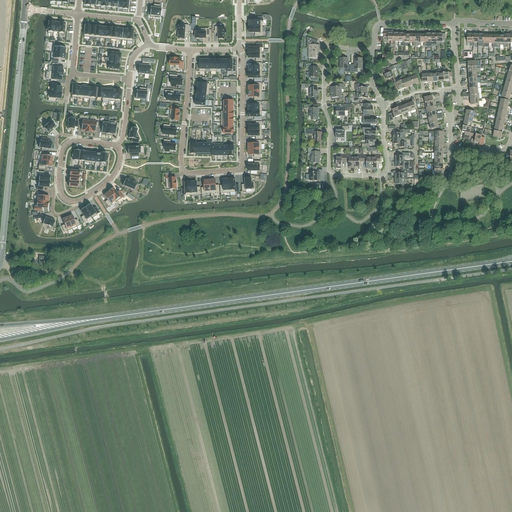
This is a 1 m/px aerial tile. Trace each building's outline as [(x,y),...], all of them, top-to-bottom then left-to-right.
[(151,7),(150,16),(157,16),(156,17),(159,18),(159,17),(160,17),(161,8),(160,8),(161,5),(154,4),(153,7),(151,7)] [(249,27),(263,27),(263,18),(255,18),(255,21),(249,21),(249,27)] [(177,27),(177,31),(179,31),(178,39),(185,39),(185,32),(188,33),(189,25),(185,25),(185,26),(179,26),(179,27),(177,27)] [(213,26),(213,34),(218,34),(218,39),(225,39),(225,33),(226,33),(226,29),(225,29),(225,28),(219,28),(219,27),(219,26),(213,26)] [(249,27),(249,33),(255,33),(255,36),(262,36),(263,27),(249,27)] [(128,30),(127,41),(132,41),(133,40),(136,41),(136,35),(133,34),(134,30),(128,29),(128,30)] [(201,32),(195,32),(195,39),(202,39),(206,39),(206,36),(209,36),(209,29),(206,29),(201,29),(201,32)] [(384,32),(384,38),(386,38),(386,41),(387,41),(391,41),(390,47),(393,47),(393,45),(393,33),(393,32),(393,31),(390,31),(390,32),(384,32)] [(437,34),(437,46),(438,46),(441,46),(442,46),(442,44),(442,42),(445,42),(445,34),(442,34),(437,34)] [(309,48),(309,58),(316,58),(316,57),(319,57),(320,45),(316,45),(316,44),(317,44),(318,41),(307,37),(307,48),(309,48)] [(53,47),(52,53),(54,53),(65,54),(66,48),(60,47),(60,44),(54,44),(53,47)] [(249,48),(249,53),(262,53),(262,48),(263,48),(263,44),(256,44),(256,48),(249,48)] [(51,58),(51,62),(58,62),(59,59),(65,60),(65,59),(64,59),(65,54),(54,53),(53,58),(51,58)] [(249,53),(249,59),(256,59),(256,62),(262,62),(262,58),(262,53),(249,53)] [(170,59),(170,65),(176,66),(176,68),(180,68),(180,69),(184,70),(184,62),(181,62),(181,59),(178,59),(172,59),(170,59)] [(344,72),(351,72),(351,66),(348,66),(348,59),(340,59),(340,69),(345,69),(344,72)] [(351,66),(351,72),(357,72),(357,69),(362,69),(362,59),(355,59),(355,66),(351,66)] [(227,70),(227,72),(236,72),(236,66),(233,66),(233,60),(227,60),(227,70)] [(400,63),(400,64),(400,63),(401,66),(402,70),(408,68),(405,61),(400,63)] [(139,65),(139,74),(149,75),(150,66),(148,66),(149,63),(142,62),(142,65),(139,65)] [(51,72),(63,73),(63,71),(63,66),(58,66),(58,64),(52,63),(51,72)] [(249,72),(262,72),(262,63),(255,63),(255,66),(249,66),(249,72)] [(310,67),(309,73),(307,72),(307,73),(307,77),(308,77),(309,78),(313,78),(313,81),(318,81),(318,77),(318,67),(313,67),(313,63),(304,63),(304,67),(310,67)] [(445,67),(443,67),(443,70),(443,73),(444,81),(449,81),(449,78),(452,77),(452,72),(449,73),(449,72),(446,73),(445,67)] [(391,78),(393,84),(396,83),(392,72),(390,68),(382,71),(384,75),(386,80),(391,78)] [(49,72),(49,79),(51,79),(50,81),(57,82),(57,80),(61,80),(61,81),(62,81),(62,76),(63,76),(63,73),(51,72),(49,72)] [(249,72),(249,78),(255,78),(255,82),(262,82),(262,72),(249,72)] [(170,75),(170,79),(172,79),(171,85),(172,85),(172,87),(176,87),(176,85),(182,86),(183,80),(177,79),(177,76),(170,75)] [(416,75),(411,77),(414,85),(419,83),(416,75)] [(400,78),(401,81),(404,89),(409,87),(406,79),(403,80),(402,77),(400,78)] [(396,83),(393,84),(395,89),(398,88),(399,91),(404,89),(401,81),(396,83)] [(50,92),(61,93),(63,93),(63,89),(62,89),(62,87),(57,87),(57,83),(51,83),(50,92)] [(249,86),(248,92),(262,92),(262,83),(254,83),(254,86),(249,86)] [(315,99),(316,98),(317,97),(317,88),(315,88),(315,85),(306,84),(306,88),(309,88),(309,97),(310,97),(311,98),(311,99),(312,100),(314,100),(315,99)] [(330,92),(341,92),(341,89),(343,89),(343,84),(337,84),(337,87),(331,87),(331,92),(330,92)] [(357,90),(357,93),(368,93),(367,93),(367,87),(361,87),(361,84),(355,84),(355,90),(357,90)] [(137,91),(136,99),(146,100),(147,92),(146,92),(147,88),(139,88),(139,91),(137,91)] [(48,91),(48,98),(49,98),(48,101),(55,102),(55,98),(61,99),(61,93),(50,92),(48,91)] [(166,91),(165,94),(167,95),(167,101),(180,102),(181,96),(174,95),(174,92),(166,91)] [(248,92),(248,97),(254,97),(254,101),(262,101),(262,92),(248,92)] [(341,92),(330,92),(331,92),(331,98),(337,98),(337,101),(343,101),(343,96),(341,96),(341,92)] [(368,93),(357,93),(354,93),(354,98),(355,98),(355,101),(361,101),(361,98),(368,98),(367,98),(367,93),(368,93)] [(248,111),(262,111),(262,105),(261,105),(261,102),(254,102),(254,105),(249,105),(249,111),(248,111)] [(413,102),(408,104),(411,112),(416,110),(413,102)] [(343,108),(338,108),(336,108),(336,116),(345,116),(345,108),(351,108),(351,105),(343,104),(343,108)] [(363,107),(363,114),(373,115),(373,107),(371,107),(371,104),(360,104),(360,107),(363,107)] [(316,105),(307,105),(307,109),(309,109),(309,116),(312,116),(312,120),(318,120),(318,109),(316,109),(316,105)] [(171,110),(170,114),(172,115),(172,120),(179,121),(179,120),(179,113),(180,111),(177,110),(177,107),(171,106),(171,110)] [(400,115),(404,114),(405,117),(406,116),(403,106),(397,108),(400,115)] [(393,120),(393,118),(395,117),(400,115),(397,108),(392,110),(393,113),(389,114),(389,122),(393,120)] [(248,111),(248,117),(254,117),(254,120),(262,120),(262,111),(248,111)] [(370,115),(362,115),(362,124),(376,124),(377,123),(378,119),(376,118),(370,118),(370,115)] [(438,122),(437,119),(443,118),(442,116),(428,119),(429,124),(438,122)] [(68,119),(67,129),(74,130),(74,127),(78,127),(78,121),(75,120),(75,119),(68,119)] [(80,120),(80,125),(82,125),(81,131),(85,131),(85,132),(88,132),(89,121),(82,120),(80,120)] [(44,127),(43,128),(48,133),(56,126),(51,121),(49,123),(48,124),(47,123),(44,126),(45,126),(44,127)] [(89,121),(88,132),(91,132),(95,132),(96,128),(98,128),(98,122),(96,122),(96,121),(89,121)] [(109,123),(108,134),(111,134),(112,134),(115,134),(116,128),(118,128),(119,123),(117,123),(117,121),(109,121),(109,123)] [(100,122),(100,127),(102,127),(101,133),(105,133),(105,134),(108,134),(109,123),(102,122),(100,122)] [(249,125),(249,131),(262,131),(262,125),(262,122),(256,122),(256,125),(249,125)] [(440,125),(438,126),(438,122),(429,124),(431,130),(434,129),(435,131),(435,132),(442,132),(440,125)] [(164,128),(163,135),(169,135),(169,138),(174,138),(174,136),(176,136),(177,130),(170,129),(170,126),(164,125),(163,128),(164,128)] [(336,138),(345,138),(345,130),(348,130),(348,127),(342,126),(342,130),(336,130),(336,138)] [(362,126),(362,131),(366,131),(366,135),(376,135),(376,129),(371,129),(371,126),(370,126),(366,126),(362,126)] [(469,136),(470,133),(471,130),(473,131),(474,128),(471,128),(463,126),(462,132),(465,132),(464,135),(469,136)] [(130,128),(129,138),(132,139),(131,142),(138,143),(139,140),(135,139),(137,129),(130,128)] [(307,134),(314,135),(314,143),(322,143),(322,133),(318,132),(318,129),(307,129),(307,134)] [(393,133),(393,139),(402,139),(402,133),(407,133),(407,130),(400,130),(400,133),(393,133)] [(249,131),(249,136),(256,136),(256,139),(262,139),(262,136),(262,131),(249,131)] [(472,138),(475,139),(474,142),(479,144),(479,145),(483,146),(485,138),(481,137),(481,136),(470,133),(469,136),(472,137),(472,138)] [(362,148),(370,148),(370,145),(376,145),(376,137),(361,137),(361,141),(366,141),(366,144),(362,144),(362,148)] [(40,141),(39,148),(51,149),(52,142),(49,142),(49,139),(41,138),(41,141),(40,141)] [(407,139),(402,139),(393,139),(393,144),(398,144),(398,148),(407,148),(407,144),(407,139)] [(175,151),(176,145),(170,144),(171,141),(164,140),(164,144),(165,144),(165,150),(165,152),(169,152),(170,150),(175,151)] [(248,144),(248,149),(259,149),(259,150),(261,150),(261,141),(254,141),(254,144),(248,144)] [(140,147),(128,147),(128,154),(131,154),(131,157),(139,157),(138,153),(140,153),(140,147)] [(312,163),(320,163),(320,158),(321,158),(321,156),(320,156),(320,152),(318,152),(318,148),(308,148),(308,155),(312,155),(312,163)] [(248,149),(248,155),(254,155),(254,158),(261,158),(261,155),(259,155),(259,150),(259,149),(248,149)] [(40,152),(39,155),(42,156),(41,160),(41,161),(52,162),(53,156),(47,156),(47,153),(40,152)] [(100,163),(106,164),(106,161),(108,161),(108,157),(107,157),(107,154),(101,153),(100,163)] [(403,153),(403,156),(395,156),(395,162),(404,162),(404,158),(407,158),(407,156),(409,156),(409,153),(403,153)] [(342,161),(345,161),(345,155),(339,155),(339,157),(336,157),(336,161),(335,161),(335,166),(336,166),(336,168),(341,168),(342,161)] [(354,168),(354,157),(351,157),(351,155),(345,155),(345,161),(349,161),(348,168),(354,168)] [(359,161),(363,162),(363,155),(357,155),(357,157),(354,157),(354,168),(359,168),(359,161)] [(363,155),(363,162),(366,162),(366,169),(372,169),(372,168),(372,158),(369,158),(369,156),(363,155)] [(375,158),(372,158),(372,168),(377,168),(377,162),(381,162),(381,156),(375,156),(375,158)] [(38,166),(38,169),(45,170),(46,167),(52,167),(52,162),(41,161),(41,160),(39,160),(39,166),(38,166)] [(260,171),(260,165),(261,165),(261,162),(255,162),(255,165),(248,165),(248,171),(251,171),(257,171),(260,171)] [(395,167),(403,167),(403,170),(409,170),(409,165),(404,165),(404,162),(395,162),(395,167)] [(316,167),(310,167),(310,173),(310,175),(307,175),(306,180),(310,181),(320,181),(320,177),(320,172),(319,172),(319,171),(318,171),(318,170),(316,170),(316,167)] [(395,179),(404,179),(407,179),(407,173),(409,173),(409,170),(403,170),(403,173),(395,173),(395,179)] [(38,171),(38,175),(39,175),(39,181),(50,182),(50,176),(44,175),(45,172),(38,171)] [(173,175),(166,176),(166,179),(167,188),(170,188),(170,189),(177,189),(177,188),(176,181),(176,178),(173,178),(173,175)] [(125,179),(123,186),(134,190),(137,184),(134,183),(135,180),(129,177),(128,180),(125,179)] [(254,188),(253,184),(252,184),(251,178),(245,179),(245,185),(242,185),(242,191),(246,191),(246,190),(252,189),(252,188),(254,188)] [(223,186),(220,186),(221,193),(230,193),(229,179),(223,180),(223,186)] [(235,179),(229,179),(230,193),(239,192),(239,185),(235,185),(235,179)] [(407,179),(404,179),(395,179),(395,184),(403,184),(403,187),(409,188),(409,182),(407,182),(407,179)] [(205,188),(202,188),(202,194),(206,194),(211,193),(210,180),(204,181),(205,188)] [(215,180),(210,180),(211,193),(219,193),(219,185),(216,186),(215,180)] [(37,186),(37,190),(43,190),(43,187),(49,188),(50,182),(39,181),(38,186),(37,186)] [(185,188),(182,189),(182,195),(185,195),(186,196),(192,195),(191,182),(185,182),(185,188)] [(191,182),(192,195),(201,195),(200,187),(197,188),(197,182),(191,182)] [(113,188),(108,192),(115,200),(115,201),(116,202),(121,198),(121,199),(124,197),(119,191),(117,193),(113,188)] [(36,195),(35,201),(48,203),(48,202),(49,198),(48,198),(49,197),(43,196),(43,193),(37,192),(36,195)] [(105,195),(104,195),(107,200),(105,202),(109,207),(111,205),(111,204),(115,201),(115,200),(108,192),(105,195)] [(34,207),(34,210),(41,211),(42,208),(47,209),(48,203),(35,201),(35,207),(34,207)] [(90,204),(85,207),(91,217),(92,218),(97,215),(100,213),(96,207),(93,209),(90,204)] [(85,207),(80,211),(83,216),(81,217),(84,223),(87,221),(86,220),(91,217),(85,207)] [(72,215),(67,217),(72,229),(77,227),(80,225),(77,219),(75,221),(72,215)] [(45,217),(43,224),(46,225),(52,227),(53,228),(55,221),(45,217)] [(64,225),(61,226),(64,232),(67,231),(72,229),(67,217),(62,219),(64,225)]
